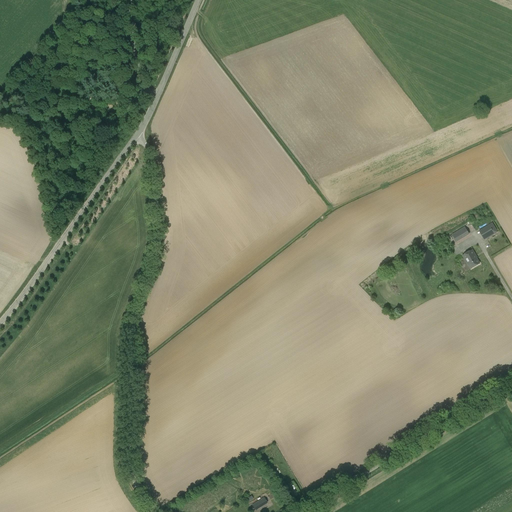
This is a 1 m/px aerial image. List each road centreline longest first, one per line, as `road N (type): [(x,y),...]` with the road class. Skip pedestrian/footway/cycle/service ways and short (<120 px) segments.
road 1 (unclassified): [(156,511),(129,457),(131,336),(158,243),(151,162),(136,136)]
road 2 (unclassified): [(302,511),(511,382)]
road 3 (tertiary): [(0,322),(136,136)]
